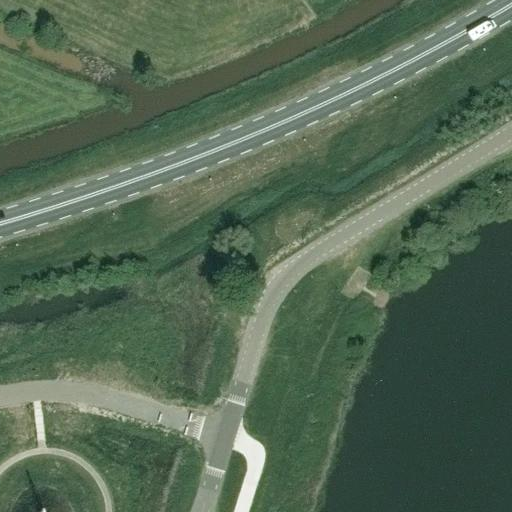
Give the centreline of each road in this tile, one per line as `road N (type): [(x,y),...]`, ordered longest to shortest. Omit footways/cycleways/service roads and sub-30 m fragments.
road 1 (primary): [(0,224),(232,144),(511,4)]
road 2 (unclassified): [(225,438),(282,278),(511,132)]
road 3 (residential): [(0,396),(45,389),(104,398),(225,438)]
